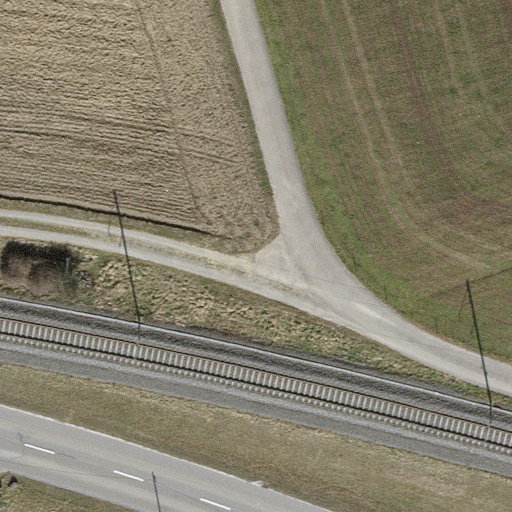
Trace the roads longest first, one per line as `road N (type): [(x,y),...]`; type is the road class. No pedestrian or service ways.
road 1 (track): [(0,222),(251,268),(310,261)]
road 2 (tertiary): [(246,511),(0,440)]
